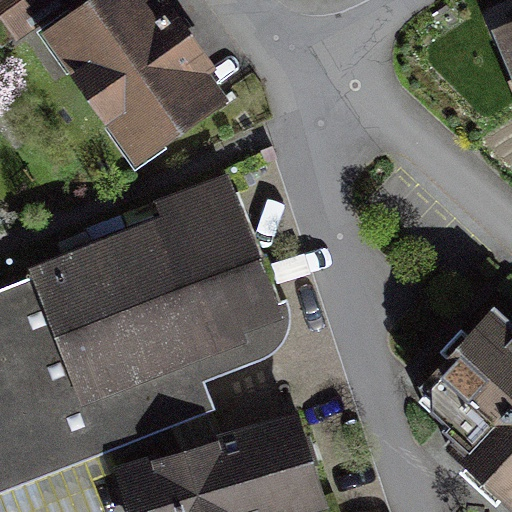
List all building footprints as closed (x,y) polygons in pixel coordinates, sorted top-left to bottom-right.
[(147,0),(103,0),(57,35),(140,145),(214,88),(147,0)] [(511,35),(503,38),(511,63),(511,35)] [(171,231),(0,296),(0,502),(221,419),(208,387),(280,359),(296,325),(243,182),(170,209),(171,231)] [(511,332),(431,418),(511,493),(511,332)] [(345,511),(318,423),(145,474),(156,511),(345,511)]
